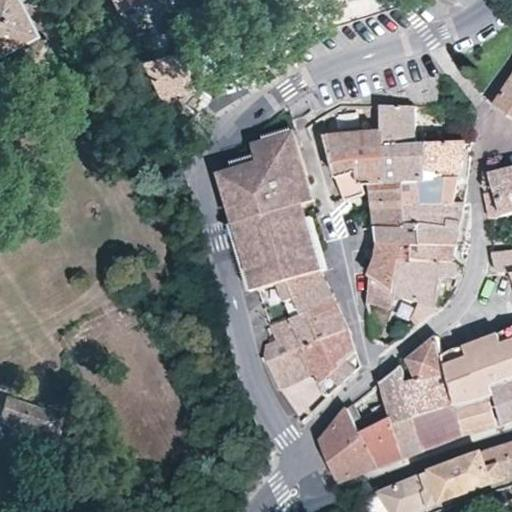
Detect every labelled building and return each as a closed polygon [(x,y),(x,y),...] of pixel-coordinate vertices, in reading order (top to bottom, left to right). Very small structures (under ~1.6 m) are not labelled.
[(0,0),(0,73),(19,64),(24,52),(18,42),(32,35),(14,0),(0,0)] [(138,0),(109,0),(113,8),(138,0)] [(180,53),(139,62),(156,98),(190,88),(180,53)] [(511,81),(495,108),(511,118),(511,81)] [(340,104),(323,114),(328,143),(338,180),(346,201),(367,194),(365,185),(373,184),(391,183),(386,130),(382,130),(381,105),(340,104)] [(414,106),(381,105),(382,130),(386,130),(391,183),(406,182),(428,180),(429,166),(449,163),(448,142),(416,144),(414,106)] [(228,173),(225,178),(259,291),(278,285),(283,284),(321,273),(303,205),(315,201),(294,129),(267,137),(268,142),(256,145),(259,155),(235,162),(237,170),(228,173)] [(472,141),(448,142),(449,163),(429,166),(428,180),(468,178),(472,141)] [(511,197),(511,170),(492,176),(497,191),(500,201),(511,197)] [(468,178),(428,180),(406,182),(408,205),(425,204),(467,204),(468,178)] [(406,182),(391,183),(373,184),(380,228),(411,228),(411,223),(408,205),(406,182)] [(511,197),(500,201),(497,191),(487,194),(492,219),(511,213),(511,197)] [(425,204),(408,205),(411,223),(411,228),(380,228),(382,243),(416,244),(466,245),(467,232),(466,230),(462,230),(464,214),(467,214),(467,204),(425,204)] [(415,262),(416,244),(382,243),(380,258),(402,259),(415,262)] [(464,251),(466,245),(416,244),(415,262),(428,262),(443,264),(457,264),(460,266),(462,269),(464,266),(465,259),(457,258),(458,251),(464,251)] [(511,250),(493,252),(498,272),(511,271),(511,250)] [(402,259),(380,258),(373,275),(370,301),(371,314),(387,317),(390,317),(398,295),(420,302),(412,319),(418,324),(439,308),(444,277),(450,278),(457,278),(460,275),(462,269),(460,266),(457,264),(443,264),(428,262),(415,262),(402,259)] [(321,273),(283,284),(290,303),(285,305),(291,320),(303,315),(304,316),(335,301),(321,273)] [(290,303),(283,284),(278,285),(285,305),(290,303)] [(303,315),(291,320),(304,347),(349,330),(335,301),(304,316),(303,315)] [(383,328),(387,317),(371,314),(373,327),(383,328)] [(304,347),(291,320),(271,327),(277,340),(267,344),(265,356),(281,390),(317,375),(304,347)] [(511,328),(490,337),(492,343),(481,348),(478,342),(444,355),(449,374),(454,393),(459,408),(494,400),(491,389),(511,381),(511,328)] [(349,330),(304,347),(317,375),(328,396),(357,369),(348,360),(356,353),(349,330)] [(449,374),(444,355),(440,337),(411,360),(420,380),(408,384),(427,451),(467,435),(459,408),(454,393),(449,374)] [(492,343),(490,337),(478,342),(481,348),(492,343)] [(403,366),(382,383),(390,406),(395,417),(362,433),(357,423),(363,420),(356,404),(350,409),(323,442),(341,484),(427,451),(408,384),(403,366)] [(511,381),(491,389),(494,400),(499,399),(506,424),(511,421),(511,381)] [(66,408),(8,390),(1,414),(59,433),(66,408)] [(494,400),(459,408),(467,435),(500,426),(494,400)] [(395,417),(390,406),(363,420),(357,423),(362,433),(395,417)] [(511,477),(511,441),(487,450),(380,494),(392,511),(412,511),(413,511),(511,477)] [(511,477),(413,511),(438,511),(511,485),(511,477)]
